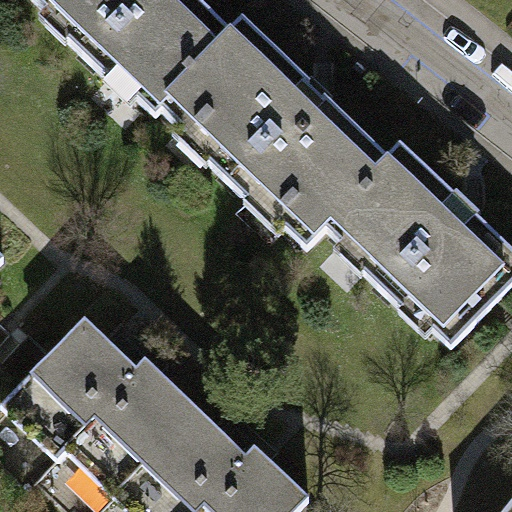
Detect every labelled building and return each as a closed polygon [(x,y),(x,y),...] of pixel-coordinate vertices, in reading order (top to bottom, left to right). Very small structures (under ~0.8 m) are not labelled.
[(161,110),(234,35),(197,0),(31,0),(70,38),(66,42),(106,81),(117,70),(131,84),(125,90),(153,118),(161,110)] [(324,230),(390,161),(247,22),(234,35),(161,110),(190,139),(198,131),(219,151),(207,163),(249,204),(261,192),(281,212),(274,219),(304,249),(324,230)] [(511,285),(511,249),(404,146),(390,161),(324,230),(352,257),(359,250),(373,264),(362,276),(402,314),(407,309),(450,350),(511,285)] [(112,507),(190,421),(148,381),(138,391),(85,340),(7,420),(62,473),(69,466),(112,507)] [(248,478),(190,421),(112,507),(117,511),(303,511),(258,468),(248,478)]
